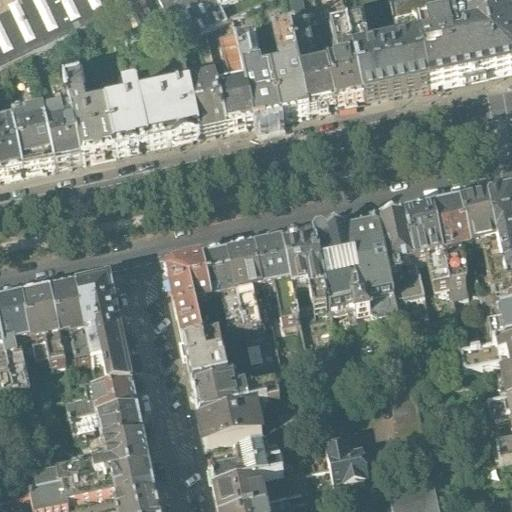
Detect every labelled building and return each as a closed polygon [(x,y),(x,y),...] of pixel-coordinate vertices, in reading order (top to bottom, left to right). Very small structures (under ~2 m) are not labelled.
[(0,0),(0,76),(118,18),(126,47),(169,28),(176,43),(227,22),(223,13),(217,0),(0,0)] [(217,0),(223,13),(250,0),(217,0)] [(465,28),(421,38),(433,95),(451,91),(463,88),(498,81),(511,77),(511,8),(510,0),(474,0),(459,3),(465,28)] [(320,33),(325,56),(338,116),(362,111),(367,110),(348,28),(344,8),(328,12),(332,30),(320,33)] [(360,25),(348,28),(367,110),(398,103),(433,95),(421,38),(419,32),(365,44),(360,25)] [(309,29),(293,32),(312,121),(318,120),(332,117),(338,116),(325,56),(315,58),(309,29)] [(283,76),(273,78),(284,127),(306,123),(312,121),(293,32),(274,36),(283,76)] [(253,51),(238,54),(256,133),(262,132),(284,127),(273,78),(259,81),(253,51)] [(227,82),(218,84),(231,139),(242,136),(256,133),(238,54),(221,57),(227,82)] [(68,87),(71,101),(86,170),(91,169),(117,164),(103,104),(87,108),(81,84),(68,87)] [(121,99),(103,104),(117,164),(145,157),(150,156),(138,102),(134,84),(118,88),(121,99)] [(190,91),(202,145),(226,140),(231,139),(218,84),(190,91)] [(190,91),(138,102),(150,156),(195,147),(202,145),(190,91)] [(44,116),(46,125),(57,177),(81,171),(86,170),(71,101),(54,104),(56,114),(44,116)] [(30,120),(11,124),(25,184),(51,177),(57,177),(46,125),(32,129),(30,120)] [(0,188),(6,187),(25,184),(11,124),(0,128),(0,188)] [(511,207),(509,206),(487,211),(507,295),(511,312),(511,207)] [(483,212),(461,216),(469,258),(481,260),(490,299),(507,295),(487,211),(483,212)] [(439,221),(435,222),(452,299),(454,304),(467,302),(459,260),(469,258),(461,216),(439,221)] [(432,222),(409,227),(417,273),(428,271),(434,301),(452,299),(435,222),(432,222)] [(389,232),(380,233),(395,311),(423,307),(417,273),(409,227),(389,232)] [(320,246),(316,247),(327,303),(372,327),(397,320),(395,311),(380,233),(320,246)] [(312,248),(285,253),(296,308),(327,303),(316,247),(312,248)] [(281,254),(256,259),(268,314),(281,310),(285,334),(301,332),(296,308),(285,253),(281,254)] [(234,264),(230,265),(246,345),(260,342),(255,316),(268,314),(256,259),(234,264)] [(225,266),(209,269),(217,311),(223,321),(228,347),(246,345),(230,265),(225,266)] [(185,351),(207,345),(201,312),(217,311),(209,269),(175,276),(173,280),(171,284),(185,351)] [(88,296),(79,297),(93,371),(98,396),(132,389),(131,384),(111,291),(88,296)] [(72,299),(53,303),(64,359),(76,356),(78,373),(93,371),(79,297),(72,299)] [(46,304),(25,308),(33,350),(38,367),(49,366),(52,381),(67,379),(64,359),(53,303),(46,304)] [(4,313),(0,313),(0,318),(19,405),(29,405),(19,353),(33,350),(25,308),(4,313)] [(0,408),(19,405),(0,318),(0,408)] [(511,322),(485,327),(491,355),(511,350),(511,322)] [(210,364),(207,345),(185,351),(191,379),(195,396),(230,390),(225,361),(210,364)] [(511,350),(491,355),(465,362),(460,362),(463,379),(509,368),(511,381),(511,380),(511,350)] [(340,356),(307,361),(310,372),(315,399),(319,410),(335,407),(333,394),(347,390),(340,356)] [(511,380),(511,381),(501,384),(506,399),(485,403),(485,415),(511,409),(511,380)] [(200,419),(201,425),(257,412),(272,409),(268,381),(253,384),(230,390),(195,396),(200,419)] [(132,389),(98,396),(100,414),(72,419),(74,435),(138,416),(136,411),(132,389)] [(413,391),(389,395),(406,480),(431,476),(427,459),(421,429),(415,402),(413,391)] [(372,425),(369,400),(346,404),(350,429),(372,425)] [(511,409),(485,415),(491,435),(500,434),(502,440),(511,437),(511,409)] [(202,431),(206,450),(262,441),(257,412),(201,425),(202,431)] [(138,419),(138,416),(74,435),(77,448),(104,441),(106,455),(144,447),(138,419)] [(145,451),(144,447),(106,455),(109,469),(33,483),(36,500),(150,478),(145,451)] [(511,449),(494,453),(496,470),(511,466),(511,449)] [(346,454),(327,458),(330,473),(334,495),(365,489),(360,461),(348,463),(346,454)] [(211,473),(216,498),(288,485),(277,457),(210,468),(211,473)] [(153,492),(150,478),(36,500),(31,501),(32,511),(66,511),(114,502),(115,511),(137,511),(156,508),(155,503),(153,492)] [(217,503),(219,511),(260,511),(260,507),(291,500),(288,485),(216,498),(217,503)] [(440,511),(435,488),(391,496),(394,511),(440,511)]
